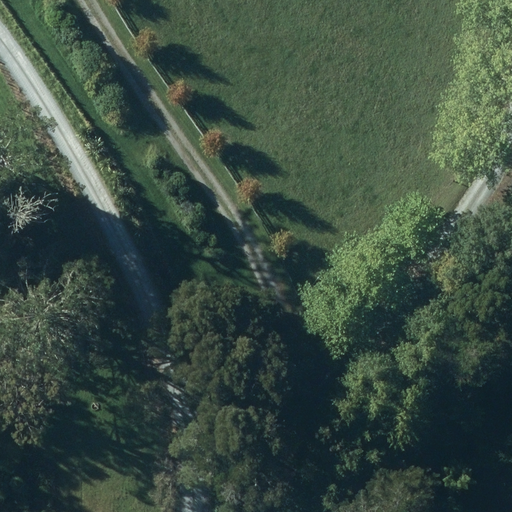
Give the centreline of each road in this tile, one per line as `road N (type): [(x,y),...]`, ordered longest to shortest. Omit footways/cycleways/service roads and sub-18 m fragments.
road 1 (unclassified): [(236,511),(286,386),(453,216),(481,154),(504,0)]
road 2 (unknown): [(171,511),(172,441),(136,262),(67,130),(0,39)]
road 3 (unknown): [(301,371),(201,148),(99,0)]
